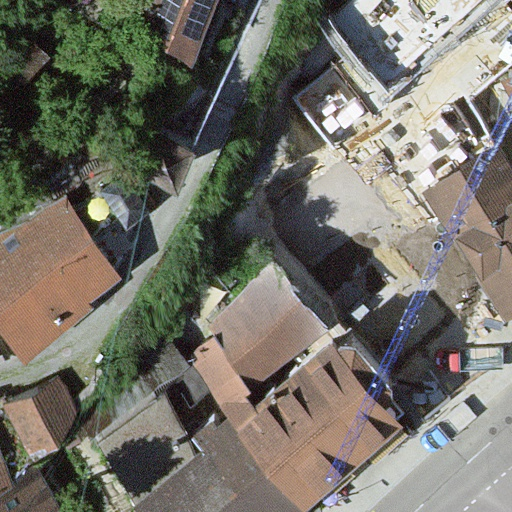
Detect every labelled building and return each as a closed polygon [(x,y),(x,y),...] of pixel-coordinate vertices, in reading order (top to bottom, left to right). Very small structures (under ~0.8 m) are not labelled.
[(213,0),(148,0),(139,28),(196,48),(213,0)] [(472,0),(365,0),(367,2),(348,13),(387,77),(406,66),(415,81),(493,34),(472,0)] [(506,294),(437,220),(451,212),(380,91),(330,121),(383,212),(314,276),(412,382),(506,294)] [(158,109),(139,151),(181,170),(199,127),(158,109)] [(511,132),(437,181),(511,296),(511,132)] [(37,217),(0,233),(0,309),(25,343),(95,289),(91,283),(123,260),(70,193),(37,217)] [(235,321),(203,351),(207,355),(320,491),(419,403),(291,258),(228,313),(235,321)] [(296,511),(320,491),(207,355),(110,431),(151,489),(166,511),(296,511)] [(94,400),(73,371),(21,393),(48,433),(94,400)] [(0,474),(29,459),(2,394),(0,394),(0,474)] [(0,511),(70,511),(79,506),(48,449),(29,459),(0,474),(0,511)]
